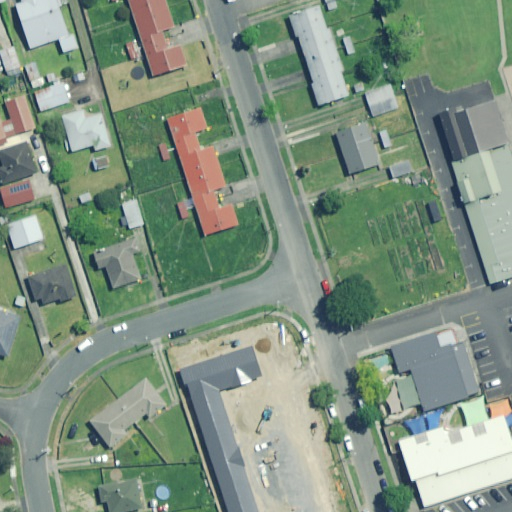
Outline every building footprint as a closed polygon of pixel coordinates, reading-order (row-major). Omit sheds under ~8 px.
[(68,36),(59,8),(68,5),(65,0),(22,0),(23,2),(15,5),(30,49),(58,40),(63,53),(77,49),(72,35),(68,36)] [(128,0),(140,38),(162,32),(174,28),(165,0),(128,0)] [(337,0),(324,0),(328,11),(337,9),(334,1),(337,0)] [(348,97),(320,6),(289,16),(296,38),(298,37),(313,84),(311,84),(318,106),(348,97)] [(162,32),(140,38),(152,77),(187,66),(179,43),(166,47),(162,32)] [(132,43),(126,45),(131,61),(137,59),(132,43)] [(20,68),(13,47),(0,51),(0,55),(5,73),(20,68)] [(69,103),(63,83),(34,93),(40,112),(69,103)] [(398,109),(391,85),(365,94),(372,117),(398,109)] [(35,129),(24,97),(5,104),(16,135),(35,129)] [(499,285),(511,280),(511,139),(497,97),(441,117),(499,285)] [(173,140),(179,156),(199,149),(194,133),(207,129),(200,108),(167,119),(173,140)] [(85,119),(82,111),(62,117),(71,152),(93,146),(94,151),(111,147),(102,115),(85,119)] [(378,165),(365,124),(336,133),(349,175),(378,165)] [(391,146),(386,131),(379,133),(385,149),(391,146)] [(164,142),(156,144),(162,161),(169,159),(164,142)] [(0,151),(0,159),(2,165),(0,165),(0,185),(37,174),(28,143),(0,151)] [(192,198),(213,191),(226,187),(212,145),(199,149),(179,156),(192,198)] [(109,167),(106,156),(95,160),(98,171),(109,167)] [(412,173),(409,161),(389,168),(393,179),(412,173)] [(34,201),(29,181),(0,188),(0,190),(5,209),(34,201)] [(213,191),(192,198),(204,237),(238,226),(231,205),(219,209),(213,191)] [(143,226),(134,196),(120,200),(129,230),(143,226)] [(184,202),(176,205),(181,221),(189,219),(184,202)] [(43,240),(35,216),(5,225),(14,250),(43,240)] [(129,243),(119,245),(93,253),(98,270),(106,268),(112,290),(140,281),(129,243)] [(74,296),(65,268),(28,279),(35,301),(41,299),(42,305),(74,296)] [(0,356),(7,358),(18,318),(0,312),(0,356)] [(451,329),(434,335),(391,348),(399,374),(410,370),(423,412),(479,394),(464,348),(457,350),(451,329)] [(507,396),(501,377),(492,379),(497,399),(507,396)] [(165,406),(145,380),(90,423),(109,449),(127,435),(124,431),(146,414),(149,419),(165,406)] [(425,506),(511,476),(511,444),(502,415),(447,433),(445,426),(403,441),(425,506)] [(130,511),(141,510),(136,480),(98,487),(101,503),(107,502),(108,511),(130,511)]
